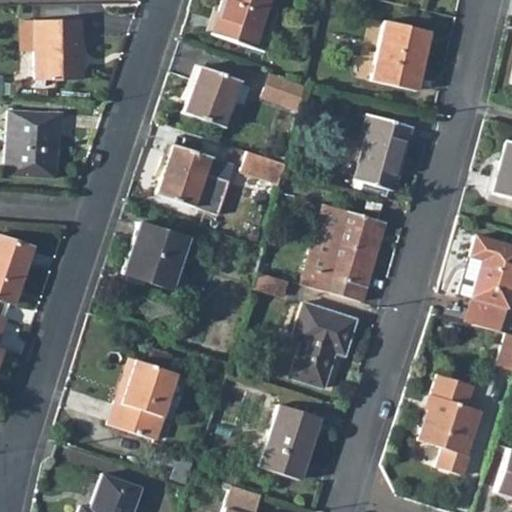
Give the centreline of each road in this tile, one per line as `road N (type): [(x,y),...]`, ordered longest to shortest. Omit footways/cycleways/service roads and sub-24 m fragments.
road 1 (residential): [(345,495),(484,0)]
road 2 (residential): [(13,456),(163,0)]
